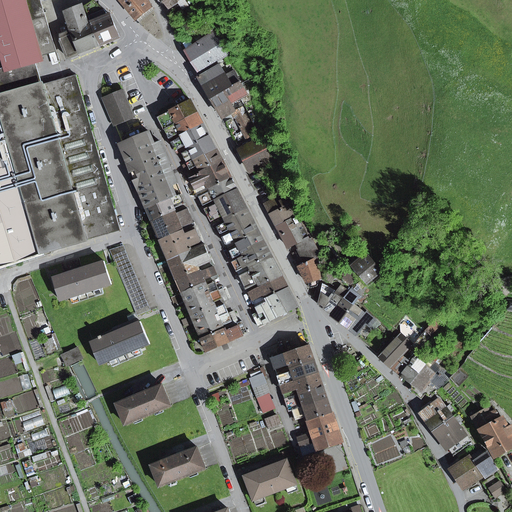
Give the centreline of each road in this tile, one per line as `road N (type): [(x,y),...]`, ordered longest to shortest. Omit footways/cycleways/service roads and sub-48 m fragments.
road 1 (residential): [(102,57),(93,93),(188,367)]
road 2 (tertiary): [(166,58),(226,143),(314,317)]
road 3 (residential): [(314,317),(344,331),(405,391),(464,511)]
road 4 (track): [(88,511),(5,283)]
road 5 (tertiary): [(314,317),(381,511)]
road 6 (residential): [(188,367),(243,511)]
road 7 (residential): [(314,317),(188,367)]
